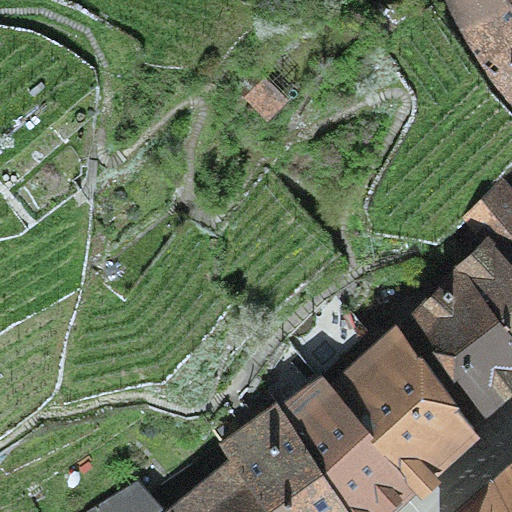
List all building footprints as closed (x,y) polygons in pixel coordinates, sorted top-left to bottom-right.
[(511,0),(443,0),(458,31),(493,91),(511,109),(511,0)] [(511,196),(495,181),(466,213),(492,244),(511,264),(511,196)] [(511,264),(492,244),(461,269),(511,332),(511,264)] [(419,315),(480,403),(511,377),(511,332),(461,269),(419,315)] [(335,297),(289,338),(319,373),(366,329),(335,297)] [(333,389),(413,479),(472,426),(399,330),(333,389)] [(290,422),(354,511),(377,511),(413,479),(333,389),(290,422)] [(235,460),(273,511),(354,511),(290,422),(278,404),(223,443),(235,460)] [(168,511),(141,481),(98,511),(273,511),(235,460),(168,511)] [(511,511),(511,477),(469,511),(511,511)]
